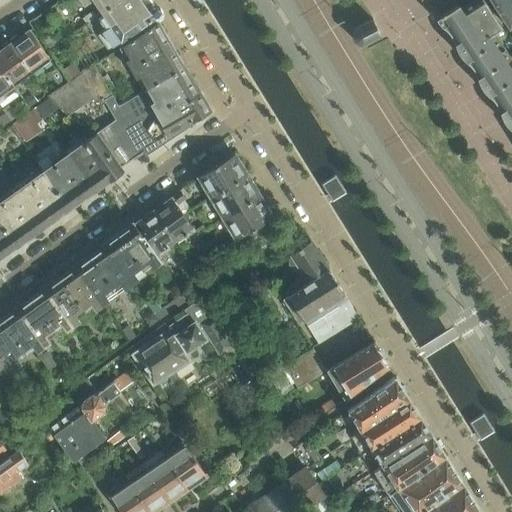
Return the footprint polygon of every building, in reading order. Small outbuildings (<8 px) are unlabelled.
[(80,0),(84,5),(92,0),(102,12),(119,0),(80,0)] [(119,0),(102,12),(111,25),(102,31),(113,46),(154,17),(155,17),(159,17),(161,15),(162,12),(160,9),(157,8),(150,0),(119,0)] [(440,15),(441,16),(437,18),(436,19),(437,21),(440,23),(443,26),(446,29),(448,32),(450,34),(451,36),(453,39),(454,43),(455,46),(456,49),(458,52),(459,54),(461,57),(463,58),(464,59),(467,62),(468,63),(469,64),(472,67),(473,69),(474,72),(476,75),(478,80),(478,81),(479,83),(481,87),(482,88),(482,89),(484,90),(485,92),(487,94),(490,96),(492,98),(494,101),(496,103),(497,106),(499,109),(499,110),(500,114),(501,116),(503,119),(504,122),(506,124),(507,126),(509,127),(511,130),(511,129),(511,55),(510,56),(499,40),(506,35),(483,0),(472,0),(461,8),(459,5),(458,4),(447,11),(440,15)] [(511,0),(490,0),(509,29),(511,27),(511,0)] [(92,11),(82,18),(86,23),(96,16),(92,11)] [(373,19),(357,26),(356,26),(356,27),(355,28),(354,28),(354,29),(354,30),(353,30),(353,31),(353,32),(352,33),(352,34),(352,35),(352,36),(353,37),(353,38),(354,39),(354,40),(355,41),(356,42),(357,43),(358,43),(359,43),(360,44),(361,44),(362,44),(363,44),(364,44),(365,43),(381,35),(373,19)] [(157,22),(122,45),(129,57),(125,59),(136,78),(140,76),(147,89),(184,67),(183,66),(182,66),(183,63),(179,56),(176,55),(165,36),(166,33),(162,26),(159,26),(157,22)] [(50,61),(29,31),(21,36),(17,35),(8,41),(31,74),(50,61)] [(52,34),(42,40),(49,50),(58,43),(52,34)] [(0,67),(13,86),(14,86),(31,74),(8,41),(0,46),(0,67)] [(73,62),(62,70),(69,80),(80,73),(73,62)] [(69,80),(47,95),(49,97),(59,107),(68,116),(89,102),(106,103),(115,119),(95,134),(122,171),(119,167),(130,161),(135,162),(174,135),(154,100),(147,89),(144,90),(118,105),(94,64),(80,73),(69,80)] [(0,101),(17,90),(14,86),(13,86),(0,67),(0,101)] [(198,93),(190,79),(191,77),(187,70),(184,69),(184,67),(147,89),(154,100),(174,135),(181,131),(182,125),(190,119),(192,122),(211,111),(200,92),(198,93)] [(62,82),(62,77),(57,69),(49,74),(57,85),(62,82)] [(32,93),(23,100),(28,107),(37,100),(32,93)] [(59,107),(49,97),(35,107),(45,118),(59,107)] [(8,105),(2,109),(5,113),(11,121),(17,116),(8,105)] [(28,112),(13,124),(22,137),(37,126),(36,124),(28,112)] [(5,113),(0,115),(0,119),(4,125),(11,121),(5,113)] [(83,141),(68,151),(94,188),(108,178),(110,180),(122,171),(95,134),(83,142),(83,141)] [(68,151),(42,170),(70,209),(79,202),(79,199),(94,188),(68,151)] [(246,174),(247,171),(242,164),(239,163),(234,154),(197,176),(199,178),(210,198),(247,175),(246,174)] [(3,171),(15,187),(25,180),(14,164),(4,171),(3,171)] [(3,171),(4,171),(0,165),(0,186),(5,194),(15,187),(3,171)] [(42,170),(16,189),(42,226),(58,215),(61,215),(70,209),(42,170)] [(259,195),(259,192),(255,184),(252,183),(247,175),(210,198),(222,219),(259,196),(259,195)] [(335,175),(322,184),(330,197),(332,200),(345,192),(335,175)] [(16,189),(0,199),(0,221),(17,246),(26,240),(27,237),(42,226),(16,189)] [(176,204),(177,205),(186,199),(180,191),(171,198),(176,204)] [(235,240),(272,217),(267,208),(267,205),(263,198),(260,197),(259,196),(222,219),(235,240)] [(156,209),(154,210),(175,239),(183,234),(185,237),(195,230),(177,205),(176,204),(171,198),(165,202),(162,201),(156,206),(156,209)] [(168,244),(175,239),(154,210),(153,211),(150,210),(144,215),(143,218),(137,222),(160,255),(171,248),(168,244)] [(0,221),(0,255),(5,252),(9,252),(17,246),(0,221)] [(103,244),(132,284),(139,279),(134,272),(149,261),(154,268),(161,263),(134,224),(133,223),(103,244)] [(203,225),(195,230),(198,234),(206,229),(203,225)] [(288,295),(283,298),(298,323),(304,320),(344,294),(328,268),(310,242),(289,255),(291,257),(289,258),(288,264),(294,272),(299,274),(301,273),(302,275),(295,279),(294,283),(289,286),(286,291),(288,295)] [(99,247),(100,248),(79,263),(78,262),(74,264),(103,305),(110,300),(105,293),(120,282),(125,289),(132,284),(103,244),(99,247)] [(201,253),(189,260),(193,265),(204,258),(201,253)] [(189,260),(179,266),(182,272),(193,265),(189,260)] [(74,264),(70,268),(71,269),(50,284),(49,282),(45,285),(73,326),(81,321),(76,314),(91,303),(96,310),(103,305),(74,264)] [(66,331),(73,326),(45,285),(40,288),(41,290),(21,305),(20,303),(15,306),(44,347),(52,342),(47,334),(61,324),(66,331)] [(344,294),(304,320),(318,343),(359,318),(344,294)] [(153,297),(145,303),(151,311),(158,320),(184,301),(179,295),(161,308),(153,297)] [(213,313),(230,339),(258,319),(240,295),(213,313)] [(15,306),(11,309),(12,311),(0,319),(0,346),(15,368),(22,362),(17,355),(32,345),(37,352),(44,347),(15,306)] [(158,320),(151,311),(147,315),(146,321),(149,326),(158,320)] [(234,347),(229,339),(230,339),(213,313),(198,323),(195,319),(175,333),(171,328),(132,354),(153,386),(190,361),(184,353),(186,352),(187,352),(206,339),(208,338),(220,356),(234,347)] [(129,325),(121,330),(129,340),(136,335),(129,325)] [(373,341),(327,369),(345,398),(388,367),(389,366),(373,341)] [(8,373),(15,368),(0,346),(0,367),(3,366),(8,373)] [(313,348),(285,366),(299,387),(326,370),(313,348)] [(47,351),(39,357),(50,372),(57,366),(54,361),(47,351)] [(64,358),(56,363),(64,375),(72,369),(64,358)] [(279,367),(267,374),(281,395),(293,387),(279,367)] [(82,402),(80,404),(80,405),(84,405),(92,418),(95,418),(105,411),(106,404),(105,403),(121,391),(120,390),(137,378),(130,368),(113,381),(96,394),(92,393),(82,400),(82,402)] [(395,376),(347,410),(360,431),(409,399),(395,376)] [(335,398),(316,409),(320,416),(338,403),(335,398)] [(409,399),(360,431),(351,437),(352,437),(363,454),(372,448),(420,416),(409,399)] [(80,404),(43,431),(51,441),(56,437),(73,461),(106,437),(92,418),(84,405),(80,405),(80,404)] [(0,426),(8,420),(0,408),(0,426)] [(482,414),(469,422),(478,437),(480,439),(493,431),(482,414)] [(420,416),(372,448),(363,454),(374,471),(382,466),(431,433),(420,416)] [(149,424),(145,427),(158,446),(164,442),(157,432),(156,433),(149,424)] [(115,434),(107,441),(111,446),(127,435),(123,429),(115,434)] [(431,433),(382,466),(374,471),(389,495),(398,489),(397,488),(445,455),(431,433)] [(132,437),(127,440),(139,458),(145,454),(132,437)] [(164,454),(187,488),(194,483),(196,485),(206,478),(204,476),(206,475),(183,441),(164,454)] [(310,445),(303,450),(311,463),(319,458),(310,445)] [(18,473),(28,465),(19,450),(0,463),(0,494),(1,495),(22,478),(18,473)] [(186,489),(187,488),(164,454),(145,466),(169,500),(176,496),(178,498),(187,491),(186,489)] [(445,455),(397,488),(398,489),(389,495),(400,511),(423,511),(463,484),(445,455)] [(162,505),(169,500),(145,466),(126,479),(149,511),(156,511),(163,507),(162,505)] [(290,476),(310,505),(325,495),(305,466),(304,467),(305,468),(292,478),(291,476),(290,476)] [(290,476),(290,477),(291,478),(278,487),(276,486),(293,511),(300,511),(310,505),(290,476)] [(149,511),(126,479),(108,492),(121,511),(149,511)] [(481,511),(463,484),(423,511),(481,511)] [(276,486),(277,488),(264,497),(262,495),(262,496),(273,511),(293,511),(276,486)] [(273,511),(262,496),(263,498),(250,507),(248,505),(248,506),(251,511),(273,511)]
